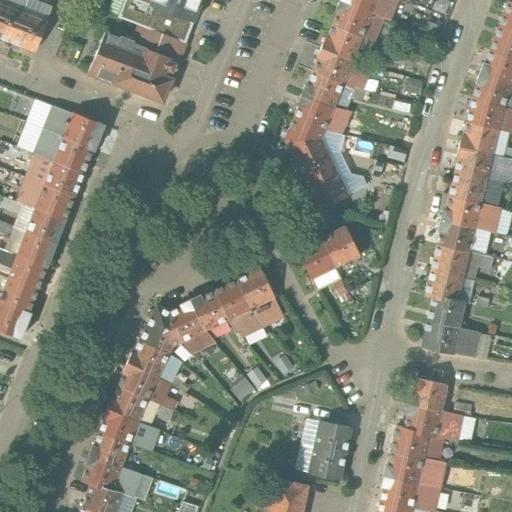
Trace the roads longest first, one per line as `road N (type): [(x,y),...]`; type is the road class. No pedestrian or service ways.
road 1 (residential): [(383,354),(427,149),(473,0)]
road 2 (residential): [(136,125),(0,455)]
road 3 (residential): [(274,244),(304,222),(260,139),(196,113)]
road 4 (residential): [(63,511),(103,355)]
road 5 (residential): [(348,511),(383,354)]
road 6 (residential): [(115,275),(176,140)]
road 7 (residential): [(136,125),(0,70)]
road 8 (residential): [(147,291),(175,271),(274,244)]
road 9 (residential): [(383,354),(511,374)]
road 10 (residential): [(196,113),(246,0)]
